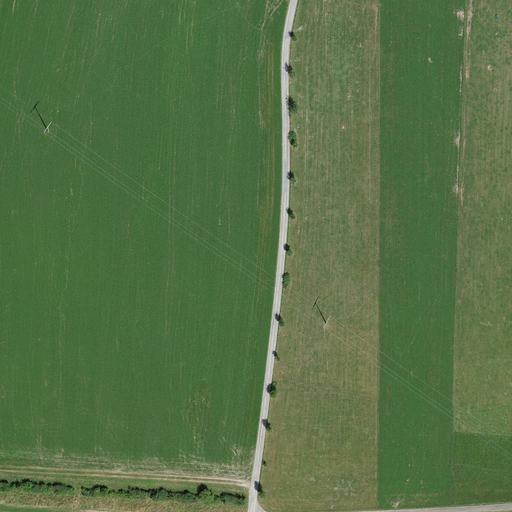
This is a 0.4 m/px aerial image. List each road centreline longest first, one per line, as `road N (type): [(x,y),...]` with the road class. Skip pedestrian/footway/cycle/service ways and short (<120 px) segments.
road 1 (track): [(294,0),(275,301),(250,511)]
road 2 (track): [(18,467),(253,484)]
